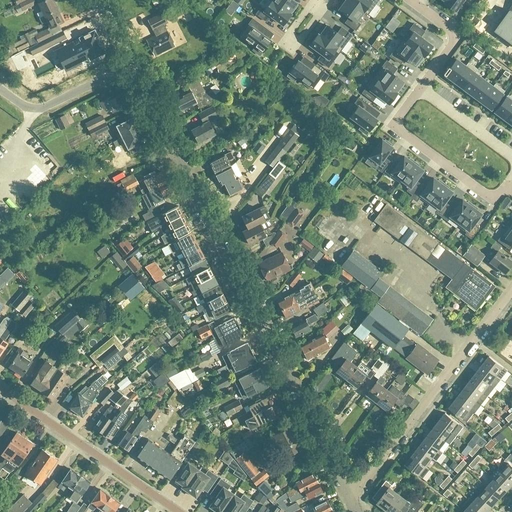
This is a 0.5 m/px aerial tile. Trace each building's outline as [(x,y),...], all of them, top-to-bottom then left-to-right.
[(35,4),(33,0),(26,0),(12,7),(15,14),(22,10),(35,4)] [(57,9),(52,0),(43,0),(38,3),(44,15),(57,9)] [(283,25),(290,14),(271,0),(270,0),(272,1),(264,10),(261,8),(256,14),(267,22),(271,16),(283,25)] [(271,0),(290,14),(291,14),(289,13),(290,11),(292,12),(297,5),(296,4),(297,2),(293,0),(271,0)] [(367,15),(368,14),(348,0),(345,0),(346,0),(344,0),(343,0),(339,7),(340,8),(339,9),(349,17),(345,23),(356,30),(360,24),(356,21),(363,12),(367,15)] [(348,0),(368,14),(378,0),(348,0)] [(446,0),(445,3),(455,11),(463,0),(465,0),(470,3),(471,0),(446,0)] [(511,7),(510,11),(510,10),(495,30),(511,42),(511,7)] [(63,21),(57,9),(44,15),(39,18),(41,23),(47,20),(50,27),(63,21)] [(175,46),(164,24),(168,22),(163,13),(148,21),(153,30),(154,29),(157,35),(146,40),(154,56),(175,46)] [(260,55),(271,41),(259,32),(263,26),(252,18),(240,35),(255,46),(252,50),(260,55)] [(402,40),(424,56),(432,46),(420,37),(424,31),(414,23),(409,30),(411,31),(404,41),(402,39),(402,40)] [(318,34),(340,51),(352,35),(341,27),(337,33),(327,25),(326,27),(324,25),(319,33),(321,34),(320,35),(318,34)] [(51,36),(51,35),(48,29),(38,34),(36,29),(27,33),(33,44),(33,45),(38,42),(38,43),(51,36)] [(105,52),(94,30),(71,41),(72,44),(59,50),(68,70),(75,67),(105,52)] [(11,54),(33,44),(27,33),(23,35),(23,34),(19,36),(21,40),(8,46),(11,54)] [(340,51),(318,34),(310,45),(322,54),(318,59),(328,67),(340,51)] [(32,55),(52,46),(49,38),(29,48),(32,55)] [(424,57),(424,56),(402,40),(390,56),(400,63),(405,58),(415,65),(416,64),(417,65),(423,58),(421,57),(422,55),(424,57)] [(173,58),(176,65),(162,71),(170,86),(191,76),(184,62),(192,58),(188,50),(173,58)] [(228,64),(236,60),(232,54),(224,59),(228,64)] [(454,82),(468,62),(465,66),(456,59),(450,68),(448,66),(443,73),(454,82)] [(310,70),(298,61),(287,76),(294,81),(297,77),(312,89),(320,78),(324,81),(328,75),(314,64),(310,70)] [(374,77),(397,93),(395,92),(396,90),(398,91),(403,84),(402,83),(403,82),(393,74),(397,68),(386,61),(374,77)] [(463,88),(478,69),(468,62),(454,82),(463,88)] [(472,95),(484,80),(475,73),(478,69),(463,88),(472,95)] [(340,73),(337,77),(343,82),(346,78),(340,73)] [(397,93),(374,77),(362,93),(373,100),(377,95),(389,104),(397,93)] [(481,102),(495,84),(495,83),(493,86),(484,80),(472,95),(481,102)] [(495,84),(481,102),(491,109),(505,91),(495,84)] [(199,109),(205,106),(218,99),(214,91),(202,96),(200,91),(193,95),(191,91),(176,99),(182,111),(197,103),(199,109)] [(127,104),(122,93),(116,96),(115,94),(100,102),(104,108),(110,105),(113,111),(127,104)] [(504,119),(511,108),(511,97),(508,94),(495,112),(504,119)] [(366,134),(377,120),(365,111),(369,105),(359,98),(354,104),(356,105),(348,116),(361,125),(359,129),(366,134)] [(216,134),(209,121),(218,116),(213,106),(198,114),(204,124),(192,130),(199,143),(216,134)] [(55,119),(61,130),(69,125),(64,115),(55,119)] [(118,139),(140,129),(134,117),(133,118),(131,115),(124,118),(126,121),(117,126),(120,132),(116,134),(118,139)] [(105,122),(102,116),(86,123),(89,130),(105,122)] [(109,129),(105,122),(89,130),(92,137),(109,129)] [(294,123),(290,129),(299,135),(303,130),(294,123)] [(140,129),(118,139),(113,142),(116,147),(125,142),(128,149),(129,148),(131,154),(145,147),(142,142),(145,140),(140,129)] [(290,129),(265,161),(273,167),(268,173),(269,174),(279,161),(288,149),(294,142),(299,136),(299,135),(290,129)] [(235,139),(241,146),(251,137),(245,130),(235,139)] [(391,144),(385,139),(384,141),(382,140),(369,156),(379,163),(376,167),(382,171),(389,161),(384,157),(392,147),(390,146),(391,144)] [(258,142),(252,148),(259,154),(265,147),(258,142)] [(294,142),(288,149),(293,154),(299,146),(294,142)] [(230,166),(228,161),(232,159),(228,152),(210,162),(212,166),(211,169),(212,171),(215,172),(215,174),(230,166)] [(125,156),(115,161),(118,166),(127,161),(125,156)] [(399,182),(415,161),(410,158),(409,160),(404,156),(396,166),(391,163),(383,173),(389,177),(390,175),(399,182)] [(138,163),(137,159),(129,163),(133,168),(138,165),(138,164),(138,163)] [(286,166),(279,161),(269,174),(255,192),(261,197),(275,179),(276,179),(286,166)] [(411,197),(420,184),(415,180),(423,170),(418,167),(419,165),(415,161),(399,182),(400,182),(401,180),(405,183),(404,185),(409,188),(407,191),(412,195),(411,197)] [(236,178),(230,166),(215,174),(216,175),(215,177),(216,180),(219,180),(221,186),(223,185),(236,178)] [(167,183),(161,171),(156,174),(154,171),(143,176),(145,179),(144,180),(147,187),(141,190),(143,194),(150,191),(167,183)] [(75,194),(82,204),(108,185),(101,175),(75,194)] [(244,189),(238,177),(236,178),(223,185),(229,196),(244,189)] [(429,204),(444,183),(439,180),(438,181),(433,178),(425,188),(420,184),(411,197),(416,201),(420,197),(429,204)] [(163,198),(172,194),(167,183),(150,191),(155,202),(156,202),(158,205),(165,201),(163,198)] [(442,216),(449,206),(444,202),(452,192),(447,188),(449,187),(444,183),(429,204),(438,210),(436,212),(442,216)] [(458,225),(473,205),(468,201),(467,203),(462,199),(455,210),(449,206),(442,216),(447,220),(449,219),(458,225)] [(286,220),(296,208),(298,205),(292,200),(280,216),(286,220)] [(495,286),(475,271),(386,204),(374,220),(451,279),(445,287),(476,310),(495,286)] [(270,218),(264,205),(242,216),(248,229),(260,223),(265,221),(270,218)] [(473,205),(458,225),(467,232),(465,234),(471,238),(479,228),(474,224),(481,214),(477,210),(478,209),(473,205)] [(182,214),(178,206),(162,214),(151,220),(154,225),(165,220),(166,222),(182,214)] [(145,220),(157,214),(155,208),(142,215),(145,220)] [(297,209),(296,208),(286,220),(287,221),(286,222),(292,226),(292,225),(294,226),(304,213),(303,212),(297,208),(297,209)] [(367,215),(364,218),(369,221),(374,214),(368,209),(364,214),(367,215)] [(170,231),(186,222),(182,214),(166,222),(163,224),(159,227),(161,230),(163,235),(165,233),(170,231)] [(258,242),(272,235),(268,228),(273,225),(270,218),(265,221),(260,223),(248,229),(243,231),(249,244),(257,240),(258,242)] [(165,244),(191,231),(186,222),(170,231),(165,233),(163,235),(161,236),(165,244)] [(511,227),(509,226),(498,240),(508,248),(511,243),(511,227)] [(172,253),(196,241),(192,232),(169,244),(167,244),(172,253)] [(276,248),(284,238),(278,233),(277,234),(270,244),(276,248)] [(122,240),(115,246),(123,256),(133,247),(130,244),(126,238),(122,241),(122,240)] [(300,243),(310,251),(314,246),(303,238),(300,243)] [(183,257),(200,249),(196,241),(172,253),(174,257),(181,253),(183,257)] [(105,245),(97,252),(102,258),(110,252),(105,245)] [(123,256),(122,257),(126,262),(133,256),(135,254),(134,254),(140,249),(136,245),(133,247),(123,256)] [(477,266),(485,255),(471,245),(463,255),(477,266)] [(324,254),(314,247),(308,255),(318,262),(324,254)] [(342,258),(345,251),(338,247),(335,255),(342,258)] [(179,270),(204,257),(200,249),(183,257),(184,257),(178,260),(180,263),(176,265),(179,270)] [(341,266),(369,288),(382,271),(354,249),(341,266)] [(117,251),(110,257),(121,270),(127,265),(125,262),(117,251)] [(511,264),(511,261),(511,262),(511,261),(511,258),(509,256),(507,258),(498,251),(490,262),(505,273),(511,264)] [(293,268),(291,264),(288,266),(281,253),(259,265),(268,282),(270,281),(271,282),(277,279),(277,277),(288,272),(287,270),(293,268)] [(325,254),(322,258),(329,264),(332,260),(325,254)] [(125,262),(127,265),(129,266),(137,260),(133,256),(126,262),(125,262)] [(193,275),(209,267),(205,259),(195,264),(180,272),(182,276),(191,272),(193,275)] [(137,260),(129,266),(134,273),(142,266),(140,263),(137,260)] [(146,269),(148,272),(151,275),(155,272),(160,269),(155,261),(153,262),(145,266),(146,269)] [(8,267),(1,274),(7,281),(13,275),(14,274),(8,267)] [(197,284),(213,275),(209,267),(193,275),(186,279),(188,283),(189,282),(192,286),(197,284)] [(336,276),(347,284),(353,276),(343,268),(336,276)] [(161,280),(163,279),(160,275),(163,273),(160,269),(155,272),(151,275),(150,276),(154,280),(157,282),(161,280)] [(292,286),(301,275),(296,271),(287,282),(292,286)] [(134,274),(120,285),(131,299),(145,288),(134,274)] [(194,296),(216,284),(217,284),(213,275),(197,284),(192,286),(194,291),(192,292),(194,296)] [(433,319),(389,286),(379,278),(370,289),(381,297),(377,302),(421,335),(433,319)] [(169,287),(161,280),(157,282),(164,289),(169,287)] [(164,289),(157,282),(151,285),(158,292),(164,289)] [(305,298),(303,294),(312,290),(309,284),(299,289),(277,301),(282,309),(305,298)] [(204,302),(222,293),(218,285),(197,296),(199,300),(202,299),(204,302)] [(11,305),(19,312),(33,295),(25,288),(11,305)] [(286,318),(318,302),(312,290),(303,294),(305,298),(282,309),(284,314),(286,318)] [(204,302),(196,307),(198,312),(203,309),(205,313),(211,310),(227,302),(222,293),(204,302)] [(38,300),(33,295),(19,312),(24,316),(38,300)] [(343,308),(349,304),(344,296),(339,300),(343,308)] [(168,300),(174,307),(179,303),(174,297),(168,300)] [(209,321),(231,310),(227,302),(211,310),(205,313),(209,321)] [(179,303),(174,307),(179,313),(184,309),(179,303)] [(318,316),(328,309),(323,303),(313,310),(318,316)] [(404,335),(409,329),(376,303),(353,333),(362,340),(370,330),(393,348),(401,339),(413,349),(406,358),(427,374),(438,360),(417,344),(417,345),(404,335)] [(47,348),(49,344),(51,342),(61,334),(66,330),(67,331),(81,319),(72,309),(58,321),(54,317),(41,328),(47,335),(35,354),(40,357),(47,348)] [(310,329),(308,324),(314,321),(318,319),(315,314),(311,316),(293,326),(291,327),(296,337),(310,329)] [(0,336),(12,320),(8,317),(3,319),(0,324),(0,336)] [(214,339),(239,326),(234,317),(216,326),(214,321),(207,324),(199,329),(197,330),(202,339),(211,334),(214,339)] [(87,326),(81,319),(67,331),(66,330),(61,334),(62,334),(67,339),(78,330),(80,332),(87,326)] [(4,348),(8,342),(5,340),(9,333),(10,334),(15,327),(16,323),(12,320),(0,336),(0,354),(4,348)] [(328,338),(339,328),(331,320),(321,330),(328,338)] [(348,323),(343,328),(348,333),(353,328),(348,323)] [(196,324),(190,328),(193,332),(197,330),(199,329),(196,324)] [(220,352),(218,348),(223,345),(244,335),(239,326),(214,339),(214,340),(209,343),(213,350),(210,351),(209,350),(198,356),(201,361),(220,352)] [(68,340),(67,339),(62,334),(53,343),(59,350),(68,340)] [(330,348),(323,334),(300,346),(307,360),(330,348)] [(170,347),(182,342),(180,337),(168,341),(170,347)] [(226,364),(251,351),(247,342),(225,353),(226,354),(222,356),(226,364)] [(356,367),(350,362),(357,352),(344,342),(331,358),(341,365),(336,371),(346,379),(356,367)] [(124,347),(112,357),(105,363),(104,364),(108,369),(121,359),(120,358),(128,352),(124,347)] [(32,361),(25,356),(26,353),(19,348),(10,361),(12,362),(9,366),(16,371),(14,372),(20,376),(21,375),(22,375),(32,361)] [(241,369),(256,361),(251,351),(226,364),(226,365),(228,368),(228,370),(231,369),(233,373),(237,371),(237,370),(241,368),(241,369)] [(501,379),(508,370),(489,356),(486,360),(484,359),(480,363),(482,365),(501,379)] [(368,371),(373,375),(383,362),(378,358),(368,371)] [(55,371),(57,369),(44,360),(33,376),(35,377),(31,384),(42,391),(55,371)] [(388,366),(383,362),(373,375),(378,379),(366,394),(377,402),(386,390),(381,385),(385,379),(381,376),(388,366)] [(501,379),(482,365),(476,373),(494,388),(501,379)] [(189,367),(168,378),(177,389),(205,375),(202,367),(191,373),(189,367)] [(357,387),(366,374),(356,367),(346,379),(357,387)] [(238,389),(264,376),(260,368),(244,376),(234,381),(237,387),(238,389)] [(58,393),(69,377),(57,369),(55,371),(42,391),(42,393),(45,396),(47,395),(52,398),(56,392),(58,393)] [(146,379),(154,374),(151,369),(142,374),(146,379)] [(157,377),(164,384),(169,380),(162,373),(157,377)] [(400,373),(395,380),(401,384),(406,378),(400,373)] [(494,388),(476,373),(469,382),(483,393),(487,395),(488,396),(494,388)] [(226,375),(221,378),(224,386),(230,383),(226,375)] [(243,398),(265,387),(268,385),(264,376),(238,389),(243,398)] [(219,388),(224,386),(221,378),(215,381),(219,388)] [(75,412),(85,398),(91,392),(92,390),(94,389),(96,391),(97,390),(96,390),(102,385),(97,379),(88,388),(86,386),(78,393),(77,393),(68,407),(70,408),(70,410),(72,412),(74,411),(75,412)] [(199,380),(193,383),(197,390),(203,388),(199,380)] [(480,404),(481,405),(488,396),(487,395),(483,393),(469,382),(462,391),(480,404)] [(407,396),(391,383),(386,390),(377,402),(387,410),(394,401),(400,405),(404,401),(408,405),(414,398),(409,394),(407,396)] [(109,399),(112,395),(114,393),(108,388),(98,400),(103,405),(109,399)] [(82,417),(98,394),(99,392),(97,390),(96,391),(94,389),(92,390),(91,392),(85,398),(75,412),(76,413),(76,414),(78,416),(80,415),(82,417)] [(103,433),(116,414),(118,411),(127,398),(119,392),(117,390),(114,393),(112,395),(109,399),(116,404),(114,407),(111,405),(108,408),(107,408),(94,427),(103,433)] [(480,404),(462,391),(456,399),(474,413),(474,414),(481,405),(480,404)] [(234,425),(245,420),(277,403),(274,396),(273,395),(249,407),(251,411),(232,420),(234,425)] [(103,433),(111,438),(127,415),(123,412),(132,401),(127,398),(118,411),(116,414),(103,433)] [(467,422),(474,413),(456,399),(449,408),(467,422)] [(239,400),(231,404),(235,412),(242,408),(239,400)] [(249,429),(282,412),(277,403),(245,420),(249,429)] [(228,415),(235,412),(231,404),(224,408),(228,415)] [(147,417),(153,421),(162,409),(155,405),(147,417)] [(463,427),(459,424),(445,413),(438,422),(456,436),(463,427)] [(151,425),(153,421),(147,417),(144,415),(131,434),(127,432),(119,444),(128,450),(141,430),(146,433),(151,425)] [(450,444),(456,436),(438,422),(432,430),(435,432),(446,441),(450,444)] [(499,424),(493,428),(497,432),(502,428),(499,424)] [(301,450),(292,432),(290,427),(269,437),(274,446),(280,443),(287,457),(301,450)] [(492,436),(497,432),(493,428),(488,432),(492,436)] [(214,430),(210,434),(216,439),(220,434),(214,430)] [(446,441),(435,432),(432,430),(425,439),(439,450),(446,441)] [(253,436),(250,431),(241,435),(244,440),(247,439),(249,437),(249,438),(253,436)] [(6,465),(9,460),(25,438),(16,432),(6,447),(0,455),(5,458),(1,463),(0,463),(0,469),(3,468),(6,465)] [(171,476),(186,454),(189,451),(192,446),(195,442),(184,435),(180,441),(169,434),(166,438),(177,445),(170,455),(147,439),(136,455),(161,473),(161,472),(169,478),(171,476)] [(23,458),(33,444),(25,438),(9,460),(6,465),(3,468),(10,472),(14,469),(16,465),(18,466),(23,458)] [(258,471),(244,453),(254,444),(249,438),(247,439),(230,452),(250,478),(258,471)] [(443,453),(439,450),(425,439),(419,447),(432,458),(437,461),(443,453)] [(477,443),(473,448),(477,452),(481,447),(477,443)] [(426,467),(432,458),(419,447),(412,456),(426,467)] [(472,457),(477,452),(473,448),(468,453),(472,457)] [(40,484),(57,460),(42,450),(33,463),(32,463),(27,470),(28,470),(25,474),(40,484)] [(199,470),(202,465),(186,454),(171,476),(176,479),(176,480),(183,485),(182,487),(185,489),(199,469),(199,470)] [(478,455),(473,460),(477,463),(481,458),(478,455)] [(429,469),(426,467),(412,456),(405,465),(422,478),(429,469)] [(235,471),(238,466),(233,459),(228,466),(235,471)] [(463,460),(458,465),(462,468),(467,463),(463,460)] [(472,468),(477,463),(473,460),(469,465),(472,468)] [(511,462),(510,464),(506,460),(498,468),(501,471),(511,480),(511,462)] [(458,473),(462,468),(458,465),(454,470),(458,473)] [(511,485),(511,480),(501,471),(498,468),(491,476),(507,491),(511,485)] [(71,489),(81,476),(79,475),(79,474),(77,472),(75,472),(70,469),(58,487),(63,491),(66,486),(71,489)] [(209,489),(218,476),(208,469),(205,474),(199,470),(199,469),(185,489),(196,497),(203,485),(209,489)] [(255,485),(268,475),(263,469),(250,479),(255,485)] [(463,471),(459,476),(463,479),(467,474),(463,471)] [(289,497),(317,483),(313,474),(296,482),(298,486),(286,492),(289,497)] [(80,498),(90,482),(85,479),(85,478),(83,477),(82,476),(81,476),(71,489),(77,493),(76,495),(80,498)] [(449,476),(444,481),(448,484),(452,479),(449,476)] [(458,484),(463,479),(459,476),(454,481),(458,484)] [(507,491),(491,476),(483,484),(500,499),(507,491)] [(217,511),(220,511),(234,494),(227,489),(231,485),(221,478),(211,491),(217,495),(209,506),(217,511)] [(33,511),(57,484),(53,480),(28,509),(31,511),(33,511)] [(272,497),(275,501),(278,499),(274,495),(274,496),(270,492),(272,489),(264,480),(257,486),(269,499),(272,497)] [(386,510),(398,494),(390,488),(392,485),(386,480),(372,498),(378,502),(377,503),(386,510)] [(443,489),(448,484),(444,481),(440,486),(443,489)] [(309,498),(322,492),(317,483),(289,497),(291,502),(307,494),(309,498)] [(500,499),(483,484),(483,483),(476,492),(492,507),(500,499)] [(100,489),(88,506),(88,507),(92,510),(96,507),(101,510),(110,496),(109,495),(108,494),(106,493),(105,493),(100,489)] [(447,497),(451,492),(448,489),(443,494),(447,497)] [(259,492),(256,496),(264,502),(267,497),(259,492)] [(487,511),(492,507),(476,492),(468,499),(482,511),(487,511)] [(241,511),(245,511),(253,501),(243,494),(240,498),(234,494),(220,511),(236,511),(238,510),(241,511)] [(406,511),(410,507),(411,507),(414,502),(408,498),(406,500),(398,494),(386,510),(388,511),(406,511)] [(23,511),(32,504),(24,495),(7,511),(23,511)] [(113,511),(120,503),(115,500),(114,499),(113,497),(111,497),(110,496),(101,510),(98,511),(113,511)] [(286,511),(292,511),(300,508),(297,502),(287,508),(283,500),(279,497),(278,499),(275,501),(277,502),(278,503),(285,510),(286,511)] [(417,498),(414,502),(411,507),(410,507),(406,511),(419,511),(418,511),(424,504),(417,498)] [(465,511),(482,511),(468,499),(461,508),(465,511)] [(316,511),(313,511),(326,511),(331,510),(326,501),(314,507),(316,511)] [(70,511),(75,511),(77,511),(80,507),(73,503),(68,510),(70,511)]
